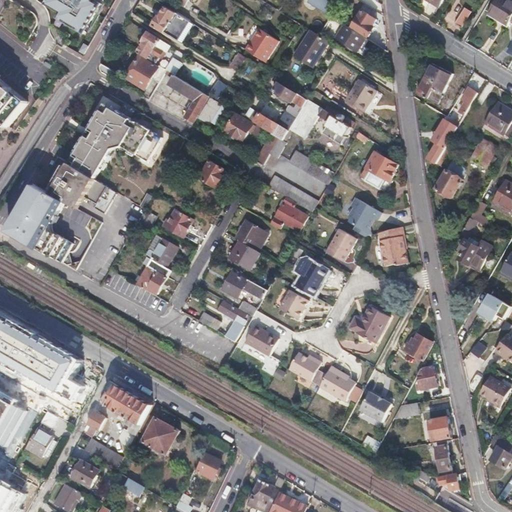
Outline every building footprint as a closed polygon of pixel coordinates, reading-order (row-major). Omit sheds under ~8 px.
[(0,0),(0,118),(9,126),(28,102),(0,78),(0,0)] [(57,16),(85,33),(102,3),(97,0),(47,0),(45,4),(59,12),(57,16)] [(270,0),(268,3),(280,10),(286,0),(270,0)] [(335,0),(309,0),(309,1),(329,12),(335,0)] [(511,17),(511,2),(508,0),(495,0),(489,12),(509,23),(510,20),(511,17)] [(160,17),(159,16),(154,25),(165,32),(169,24),(177,29),(181,23),(173,18),(176,12),(167,6),(160,17)] [(470,12),(463,7),(453,23),(461,27),(470,12)] [(376,18),(363,10),(353,26),(368,35),(374,26),(372,25),(376,18)] [(344,23),(337,35),(344,40),(342,43),(356,51),(365,37),(344,23)] [(204,30),(194,24),(190,30),(200,37),(204,30)] [(279,40),(259,27),(246,48),(266,61),(279,40)] [(318,35),(310,30),(294,56),(313,68),(329,42),(318,35)] [(144,41),(145,41),(139,52),(156,63),(164,50),(156,46),(160,39),(149,32),(144,41)] [(79,50),(84,53),(89,45),(84,43),(79,50)] [(246,56),(238,52),(228,66),(236,71),(246,56)] [(158,67),(140,56),(127,77),(146,88),(152,78),(159,82),(165,73),(167,69),(159,65),(158,67)] [(183,63),(173,57),(167,69),(176,75),(183,63)] [(102,63),(101,66),(103,72),(114,78),(117,72),(102,63)] [(433,63),(426,76),(436,82),(433,87),(443,92),(453,73),(433,63)] [(171,77),(168,83),(195,99),(185,116),(194,121),(209,95),(176,75),(167,69),(165,73),(171,77)] [(436,82),(426,76),(418,93),(428,98),(432,90),(433,87),(436,82)] [(220,96),(227,84),(220,80),(213,91),(220,96)] [(382,95),(359,80),(346,101),(369,116),(382,95)] [(290,101),(291,99),(295,102),(288,113),(295,118),(306,100),(277,82),(272,90),(290,101)] [(462,99),(466,101),(471,104),(478,93),(469,88),(462,99)] [(217,100),(210,96),(198,116),(210,122),(221,102),(217,100)] [(306,100),(295,118),(292,124),(290,128),(305,137),(318,115),(328,121),(321,132),(339,144),(350,126),(340,120),(342,116),(341,114),(339,112),(337,113),(336,115),(329,110),(328,112),(306,99),(306,100)] [(97,113),(91,123),(119,139),(122,136),(133,118),(131,117),(131,116),(112,104),(111,105),(105,101),(101,107),(100,107),(97,113)] [(471,104),(466,101),(460,111),(466,114),(471,104)] [(511,121),(511,109),(498,101),(485,122),(504,135),(502,137),(509,141),(511,136),(511,125),(510,124),(511,121)] [(259,112),(254,120),(274,133),(276,130),(274,128),(277,123),(259,112)] [(255,125),(235,113),(225,130),(242,140),(250,126),(253,127),(255,125)] [(295,118),(288,113),(284,120),(292,124),(295,118)] [(122,136),(119,139),(114,148),(124,145),(149,160),(164,136),(157,132),(158,131),(138,120),(137,121),(133,118),(122,136)] [(445,119),(443,123),(444,124),(449,127),(444,135),(451,139),(458,127),(445,119)] [(436,143),(438,144),(429,159),(436,164),(450,142),(451,139),(444,135),(449,127),(444,124),(443,123),(441,122),(436,131),(441,134),(436,143)] [(86,134),(85,134),(74,154),(70,162),(96,178),(113,148),(114,148),(119,139),(91,123),(89,128),(86,134)] [(276,130),(274,133),(273,134),(279,137),(283,139),(285,135),(276,130)] [(358,131),(355,136),(365,142),(367,137),(358,131)] [(273,134),(272,133),(264,147),(256,159),(264,164),(270,153),(271,151),(279,138),(279,137),(273,134)] [(194,142),(186,138),(179,150),(187,154),(194,142)] [(286,142),(279,138),(271,151),(270,153),(277,157),(286,142)] [(482,139),(478,147),(493,155),(497,147),(482,139)] [(453,143),(450,142),(436,164),(440,166),(450,148),(453,143)] [(493,155),(478,147),(470,159),(486,168),(493,155)] [(297,149),(290,161),(328,183),(334,172),(297,149)] [(397,164),(375,152),(366,167),(370,169),(365,178),(364,180),(380,188),(385,178),(390,181),(396,169),(395,168),(397,164)] [(497,157),(493,155),(486,168),(490,170),(497,157)] [(49,175),(59,181),(55,188),(52,193),(67,201),(79,208),(85,197),(95,202),(93,206),(105,213),(118,191),(97,178),(96,178),(70,162),(59,156),(55,164),(53,168),(49,175)] [(226,169),(209,159),(201,173),(198,172),(196,175),(216,186),(226,169)] [(460,167),(452,162),(447,171),(460,178),(462,175),(457,172),(460,167)] [(370,169),(366,167),(361,176),(365,178),(370,169)] [(460,178),(447,171),(436,189),(452,198),(463,180),(460,178)] [(280,177),(274,189),(287,196),(296,201),(312,211),(314,207),(316,203),(318,200),(280,177)] [(339,183),(331,178),(324,191),(318,200),(316,203),(322,206),(329,194),(332,195),(339,183)] [(511,184),(504,180),(491,201),(511,213),(511,184)] [(67,201),(52,193),(36,184),(27,198),(16,219),(9,230),(64,263),(75,243),(55,231),(53,225),(67,201)] [(275,217),(274,217),(270,222),(280,228),(284,222),(299,231),(308,215),(293,206),(296,201),(287,196),(275,217)] [(369,231),(381,210),(360,198),(348,219),(369,231)] [(486,205),(479,201),(471,217),(477,221),(486,226),(490,219),(481,215),(486,205)] [(145,209),(140,217),(156,226),(161,218),(145,209)] [(169,223),(166,221),(164,225),(185,236),(194,219),(177,209),(169,223)] [(140,217),(137,223),(153,232),(156,226),(140,217)] [(477,221),(471,217),(464,229),(471,233),(477,221)] [(264,229),(247,219),(237,236),(255,246),(264,229)] [(406,225),(375,233),(382,266),(394,263),(395,266),(413,262),(409,246),(411,246),(406,226),(406,225)] [(357,237),(339,227),(325,250),(343,260),(357,237)] [(461,249),(464,251),(460,258),(479,269),(492,246),(483,241),(480,246),(467,239),(471,233),(464,229),(460,235),(466,239),(461,249)] [(156,252),(150,249),(147,255),(152,258),(170,269),(174,262),(171,260),(179,247),(164,238),(156,252)] [(259,251),(240,240),(231,257),(250,268),(259,251)] [(507,277),(508,274),(511,276),(511,252),(500,273),(507,277)] [(323,266),(305,256),(291,282),(309,292),(323,266)] [(170,269),(152,258),(137,284),(138,284),(144,287),(148,290),(149,288),(158,293),(172,270),(170,269)] [(247,280),(232,272),(223,289),(238,297),(244,286),(263,297),(267,289),(248,278),(247,280)] [(309,299),(291,289),(281,307),(300,317),(309,299)] [(511,305),(491,293),(481,311),(496,319),(499,314),(505,318),(511,305)] [(218,309),(225,313),(232,317),(231,320),(233,321),(226,335),(229,337),(235,340),(246,320),(244,319),(247,313),(223,300),(218,309)] [(257,308),(245,301),(240,309),(253,316),(256,309),(257,308)] [(364,321),(357,317),(351,327),(358,331),(357,332),(377,343),(391,316),(372,305),(364,321)] [(203,312),(199,320),(211,327),(216,330),(221,322),(203,312)] [(226,342),(229,337),(211,327),(211,328),(188,315),(185,316),(177,329),(178,332),(198,343),(205,330),(226,342)] [(65,378),(74,362),(0,320),(0,511),(12,511),(24,493),(0,480),(0,447),(4,449),(27,410),(0,395),(0,368),(72,410),(83,387),(65,378)] [(281,334),(257,321),(247,338),(271,352),(281,334)] [(511,334),(508,332),(495,350),(502,355),(504,353),(509,357),(511,359),(511,334)] [(408,344),(411,346),(408,351),(423,360),(433,342),(417,334),(414,340),(412,339),(408,344)] [(471,350),(480,357),(487,346),(478,340),(471,350)] [(298,353),(289,370),(319,386),(325,375),(318,371),(322,362),(314,357),(312,360),(298,353)] [(67,378),(79,384),(91,361),(78,355),(67,378)] [(416,377),(418,377),(419,383),(415,383),(417,390),(437,385),(433,366),(421,368),(416,377)] [(330,367),(325,375),(319,386),(318,387),(345,401),(355,383),(336,372),(337,370),(330,367)] [(511,388),(489,375),(480,392),(492,399),(491,401),(500,407),(511,388)] [(112,380),(101,400),(122,413),(120,416),(124,418),(125,415),(128,417),(126,420),(129,422),(131,419),(135,421),(129,432),(123,430),(119,438),(123,444),(130,448),(134,441),(140,430),(149,414),(153,405),(134,393),(123,387),(112,380)] [(391,404),(370,393),(360,410),(381,422),(391,404)] [(407,404),(401,405),(396,414),(401,415),(402,410),(408,409),(407,404)] [(107,418),(95,411),(88,423),(100,430),(107,418)] [(58,417),(48,412),(42,422),(52,427),(58,417)] [(149,414),(140,430),(146,434),(142,441),(167,454),(181,431),(156,417),(156,418),(149,414)] [(448,416),(429,419),(433,440),(452,437),(448,416)] [(55,437),(39,428),(27,447),(44,457),(44,455),(53,440),(55,437)] [(491,442),(499,446),(491,459),(506,468),(511,458),(511,453),(509,452),(511,446),(511,442),(496,434),(491,442)] [(91,439),(85,451),(117,470),(124,458),(91,439)] [(447,439),(436,441),(441,470),(436,471),(437,475),(437,477),(453,474),(447,439)] [(57,442),(53,440),(44,455),(48,457),(57,442)] [(221,462),(203,453),(194,470),(213,480),(221,462)] [(101,471),(82,461),(73,477),(91,488),(101,471)] [(453,474),(437,477),(438,482),(441,484),(450,482),(451,490),(459,488),(457,473),(453,474)] [(142,487),(127,478),(121,487),(137,496),(142,487)] [(272,488),(259,482),(248,506),(256,510),(258,506),(270,511),(278,494),(279,492),(272,488)] [(81,494),(65,484),(54,504),(68,511),(69,510),(75,498),(78,500),(81,494)] [(190,498),(182,494),(175,506),(184,511),(189,511),(192,508),(186,505),(190,498)] [(289,499),(278,494),(270,511),(269,511),(295,511),(299,504),(289,499)] [(78,500),(75,498),(69,510),(72,511),(78,500)]
